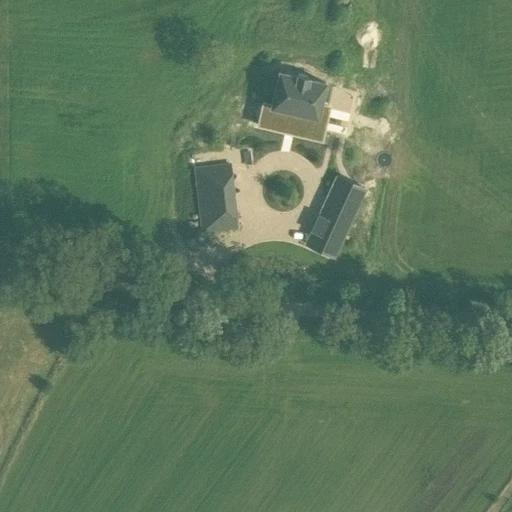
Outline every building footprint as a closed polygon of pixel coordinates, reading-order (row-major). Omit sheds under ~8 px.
[(264,102),(258,126),(268,128),(285,132),(286,128),(312,135),(322,137),(328,108),(320,106),(325,84),(324,84),(308,80),(295,77),(279,73),(271,104),(264,102)] [(305,181),(350,188),(355,152),(310,145),(305,181)] [(235,228),(234,222),(228,165),(193,169),(200,232),(235,228)] [(17,173),(17,208),(59,208),(59,173),(17,173)] [(337,247),(355,229),(341,214),(322,233),(337,247)]
